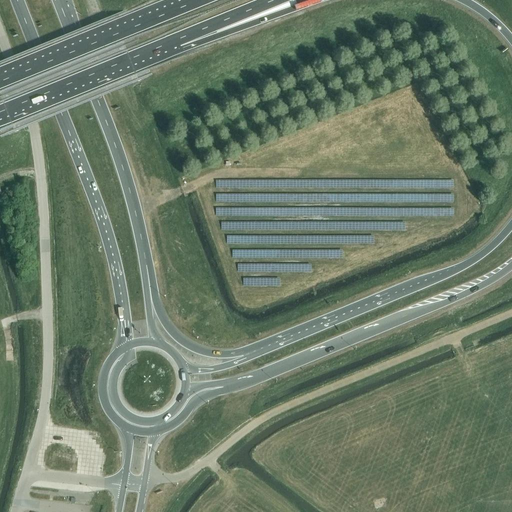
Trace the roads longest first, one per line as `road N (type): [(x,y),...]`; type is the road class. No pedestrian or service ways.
road 1 (unclassified): [(28,474),(46,369),(39,161),(0,36)]
road 2 (unclassified): [(511,314),(290,405),(189,472),(144,484)]
road 3 (primary): [(16,0),(103,225),(126,346)]
road 4 (trunk): [(223,387),(444,303),(511,267)]
road 5 (primary): [(145,265),(123,170),(57,0)]
road 6 (trunk): [(511,225),(460,267),(275,343)]
road 7 (trunk): [(201,0),(0,82)]
road 8 (trunk): [(133,58),(319,0)]
road 9 (trunk): [(275,343),(226,354),(190,347),(164,324),(145,265)]
road 10 (trunk): [(133,58),(274,0)]
road 11 (trunk): [(0,112),(133,58)]
